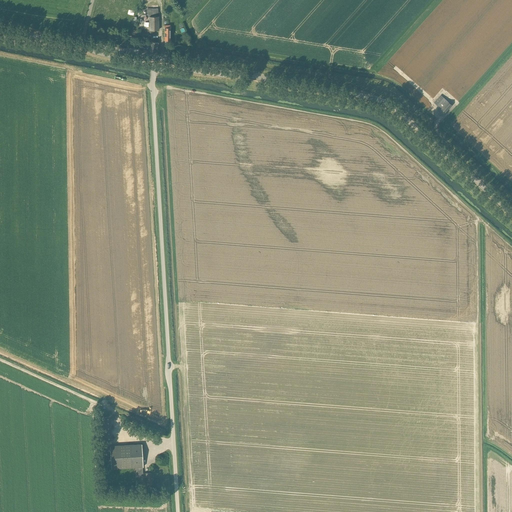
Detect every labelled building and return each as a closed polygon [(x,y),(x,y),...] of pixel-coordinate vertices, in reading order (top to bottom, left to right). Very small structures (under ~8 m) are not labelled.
[(159,30),(158,16),(158,13),(158,8),(147,8),(147,14),(149,17),(149,30),(159,30)] [(146,45),(146,49),(149,50),(149,51),(156,52),(156,49),(157,49),(158,46),(158,42),(150,41),(149,43),(150,43),(150,45),(146,45)] [(446,112),(452,105),(441,95),(435,102),(446,112)] [(99,441),(112,441),(110,416),(98,416),(99,441)] [(143,467),(142,444),(110,446),(110,447),(108,447),(108,451),(110,451),(110,458),(108,458),(108,467),(111,466),(111,468),(136,467),(136,476),(145,476),(145,484),(153,483),(153,472),(145,473),(143,473),(142,467),(143,467)]
